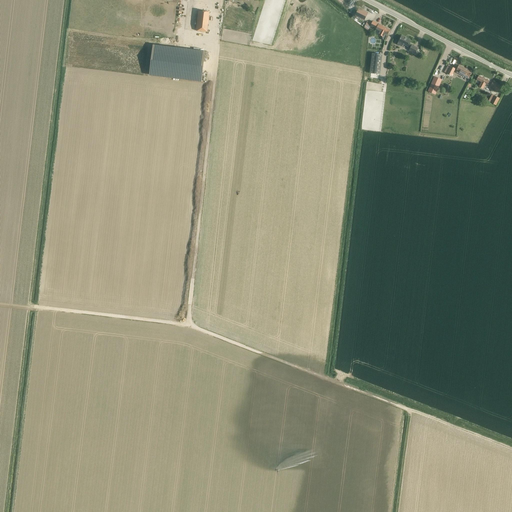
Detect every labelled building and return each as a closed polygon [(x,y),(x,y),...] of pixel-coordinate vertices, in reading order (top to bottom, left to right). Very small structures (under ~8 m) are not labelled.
[(359,8),(355,16),(364,20),(368,13),(359,8)] [(196,31),(202,31),(207,32),(210,12),(199,11),(196,31)] [(385,41),(388,35),(391,30),(373,21),(370,26),(380,31),(379,34),(383,36),(382,38),(383,40),(385,41)] [(402,36),(399,40),(397,44),(402,47),(404,44),(408,46),(411,41),(402,36)] [(182,49),(174,49),(154,46),(150,75),(196,80),(201,81),(205,52),(200,51),(182,49)] [(370,73),(380,74),(383,54),(372,53),(370,73)] [(453,63),(451,66),(457,69),(458,70),(457,72),(459,73),(469,78),(470,77),(470,76),(472,72),(461,66),(460,66),(454,63),(453,63)] [(455,69),(451,66),(448,65),(444,72),(452,76),(455,69)] [(489,81),(479,75),(477,80),(481,82),(479,87),(484,89),(486,85),(487,85),(488,85),(490,86),(495,89),(494,90),(498,92),(500,87),(492,82),(492,83),(489,81)] [(442,80),(435,76),(428,91),(435,94),(442,80)]
